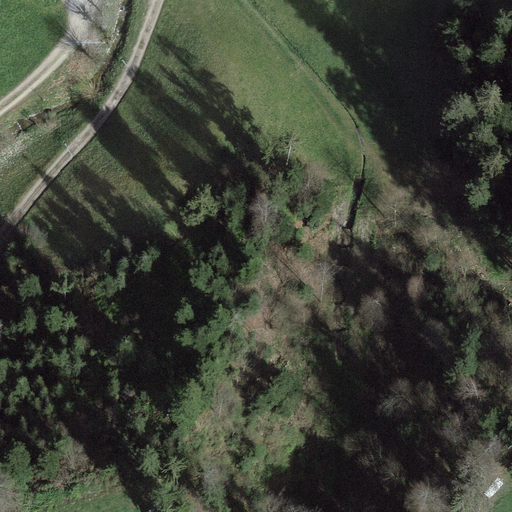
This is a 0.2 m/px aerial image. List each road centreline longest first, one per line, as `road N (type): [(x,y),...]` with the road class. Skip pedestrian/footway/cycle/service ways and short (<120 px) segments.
road 1 (track): [(158,0),(145,41),(105,110),(0,229)]
road 2 (track): [(0,105),(54,62),(94,0)]
